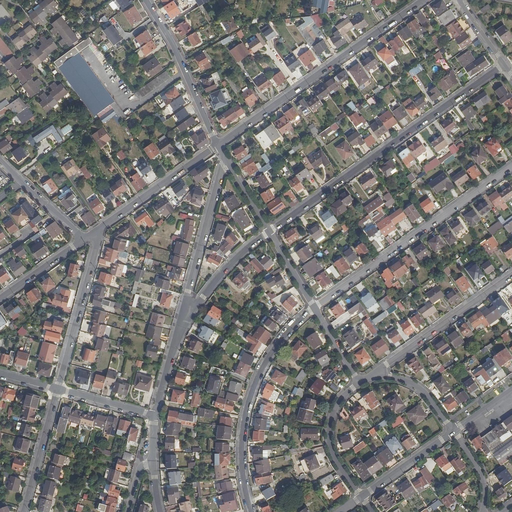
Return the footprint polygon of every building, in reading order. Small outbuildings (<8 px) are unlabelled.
[(58,5),(54,0),(47,0),(40,6),(42,7),(30,16),(37,24),(40,22),(43,26),(48,22),(45,18),(48,15),(47,14),(50,11),(53,16),(58,12),(55,7),(58,5)] [(133,2),(131,0),(112,0),(113,0),(121,11),(133,2)] [(312,0),(312,1),(311,13),(314,13),(315,8),(321,8),(320,14),(326,13),(327,12),(329,0),(312,0)] [(434,12),(437,15),(447,8),(442,1),(432,8),(434,12)] [(166,9),(174,22),(185,15),(182,11),(180,12),(175,4),(166,9)] [(480,10),(483,14),(491,8),(488,4),(480,10)] [(132,25),(142,19),(134,7),(124,13),(132,25)] [(449,10),(448,8),(447,8),(437,15),(439,17),(449,10)] [(454,17),(449,10),(439,17),(444,25),(454,17)] [(415,16),(422,26),(429,21),(428,20),(427,19),(426,20),(422,13),(420,15),(419,13),(415,16)] [(310,15),(318,27),(324,23),(317,14),(310,15)] [(319,42),(325,38),(318,27),(310,15),(302,17),(305,22),(297,28),(311,47),(313,46),(314,47),(320,43),(319,42)] [(354,26),(357,30),(360,28),(361,29),(368,24),(361,15),(351,22),(353,25),(354,26)] [(229,33),(238,27),(231,16),(222,22),(229,33)] [(79,40),(61,17),(53,24),(55,27),(51,31),(55,36),(59,32),(64,38),(60,42),(64,47),(68,44),(71,47),(79,40)] [(353,25),(351,22),(348,18),(336,27),(338,30),(342,36),(349,31),(349,30),(348,29),(353,25)] [(411,23),(408,19),(404,21),(407,26),(408,25),(413,32),(420,27),(415,20),(411,23)] [(447,26),(455,38),(464,32),(456,20),(447,26)] [(176,26),(178,30),(182,36),(191,30),(185,21),(176,26)] [(14,41),(20,48),(26,43),(26,42),(38,32),(32,25),(16,38),(16,39),(14,41)] [(112,25),(104,31),(114,45),(122,40),(112,25)] [(412,33),(407,26),(396,33),(403,42),(413,35),(412,33)] [(416,38),(426,31),(422,26),(420,27),(413,32),(412,33),(413,35),(416,38)] [(511,37),(504,26),(496,31),(505,44),(511,38),(511,37)] [(263,34),(269,41),(277,35),(272,28),(270,29),(268,27),(267,28),(266,27),(261,30),(263,34)] [(235,33),(240,39),(244,36),(240,30),(235,33)] [(338,48),(346,42),(342,36),(338,30),(333,33),(335,36),(331,39),(338,48)] [(152,40),(152,39),(146,31),(136,38),(142,47),(152,40)] [(195,32),(189,36),(195,46),(201,42),(195,32)] [(471,41),(466,34),(462,37),(461,36),(457,38),(458,40),(457,41),(462,47),(471,41)] [(232,35),(221,41),(222,44),(234,38),(232,35)] [(0,49),(7,59),(14,54),(0,36),(0,49)] [(30,57),(37,66),(48,57),(47,55),(58,46),(51,38),(48,41),(45,37),(40,41),(43,45),(40,47),(41,49),(38,51),(35,47),(30,51),(33,55),(30,57)] [(79,52),(93,42),(89,37),(55,62),(73,86),(95,116),(97,115),(111,105),(113,108),(122,121),(127,118),(79,52)] [(403,45),(397,37),(389,42),(397,54),(399,52),(397,49),(403,45)] [(249,45),(254,53),(264,46),(258,38),(249,45)] [(157,47),(152,40),(142,47),(141,48),(146,55),(157,47)] [(439,49),(442,47),(437,40),(434,42),(438,48),(439,49)] [(321,44),(320,43),(314,47),(319,55),(328,48),(323,42),(321,44)] [(231,51),(239,62),(244,58),(246,56),(250,53),(243,43),(231,51)] [(294,54),(298,59),(300,57),(309,50),(304,43),(292,52),(294,54)] [(395,54),(392,50),(389,52),(386,47),(378,52),(388,65),(395,60),(393,56),(395,54)] [(437,60),(444,55),(443,54),(439,49),(436,51),(432,54),(437,60)] [(306,66),(316,59),(309,50),(300,57),(306,66)] [(464,67),(475,60),(469,51),(458,59),(464,67)] [(201,67),(200,68),(202,72),(211,67),(204,54),(196,58),(201,67)] [(296,67),(301,64),(298,59),(294,54),(286,61),(294,72),(297,69),(296,67)] [(361,61),(367,70),(378,63),(372,55),(365,60),(364,59),(361,61)] [(33,97),(41,91),(38,87),(42,84),(39,79),(34,82),(32,79),(33,78),(31,75),(35,72),(31,66),(27,70),(24,67),(23,68),(20,65),(25,62),(21,56),(16,60),(14,57),(6,63),(14,75),(16,73),(25,85),(24,86),(33,97)] [(470,75),(488,63),(483,57),(466,68),(470,75)] [(153,76),(163,69),(155,58),(143,66),(148,73),(150,72),(153,76)] [(55,62),(52,64),(70,88),(73,86),(55,62)] [(354,69),(350,71),(360,85),(368,79),(358,65),(354,68),(354,69)] [(453,74),(456,73),(454,71),(453,69),(451,71),(451,73),(438,82),(444,91),(458,82),(456,80),(457,79),(453,74)] [(134,93),(139,100),(171,77),(166,70),(134,93)] [(345,85),(353,80),(350,77),(348,78),(343,71),(335,77),(338,82),(341,80),(343,82),(345,85)] [(214,80),(220,78),(217,72),(203,79),(205,85),(204,85),(207,92),(217,87),(214,80)] [(278,85),(286,80),(281,72),(273,77),(278,85)] [(239,90),(228,75),(224,77),(230,85),(235,93),(239,90)] [(267,88),(272,84),(265,75),(254,82),(260,91),(266,87),(267,88)] [(335,92),(342,87),(340,84),(338,82),(335,77),(324,84),(325,85),(329,91),(332,88),(335,92)] [(57,101),(68,92),(62,84),(58,86),(55,82),(50,86),(53,91),(50,93),(51,95),(48,97),(45,93),(40,97),(43,101),(40,104),(47,112),(58,103),(57,101)] [(317,96),(320,100),(330,93),(329,91),(325,85),(314,92),(317,96)] [(504,104),(511,97),(511,96),(510,94),(509,95),(502,86),(495,91),(501,100),(499,101),(502,105),(504,104)] [(433,101),(442,95),(436,87),(430,91),(433,95),(430,97),(433,101)] [(170,104),(181,96),(175,88),(161,97),(167,105),(170,104)] [(220,89),(210,94),(216,108),(226,103),(220,89)] [(251,106),(258,102),(249,89),(242,94),(251,106)] [(491,100),(485,92),(480,96),(480,97),(473,102),(479,109),(491,100)] [(181,96),(170,104),(176,113),(185,107),(183,105),(186,102),(181,96)] [(317,109),(323,104),(320,100),(317,96),(307,103),(313,111),(317,109)] [(1,110),(0,110),(0,113),(1,115),(8,110),(7,110),(11,107),(13,109),(14,108),(19,113),(27,107),(19,97),(10,104),(7,106),(1,110)] [(423,97),(415,103),(420,110),(427,105),(425,102),(426,101),(423,97)] [(309,107),(303,99),(296,104),(302,112),(304,110),(305,112),(309,109),(308,108),(309,107)] [(352,101),(347,105),(352,112),(352,111),(357,108),(354,105),(352,101)] [(401,106),(399,102),(391,108),(394,111),(393,112),(399,121),(407,115),(401,106)] [(225,121),(227,124),(244,112),(238,103),(217,118),(221,123),(225,121)] [(412,116),(419,111),(414,104),(407,109),(412,116)] [(477,113),(475,110),(473,111),(469,104),(461,110),(467,119),(468,120),(477,113)] [(113,109),(113,108),(111,105),(97,115),(100,118),(113,109)] [(19,113),(17,114),(24,123),(30,119),(34,116),(27,107),(19,113)] [(190,115),(185,107),(176,113),(175,114),(180,122),(190,115)] [(298,115),(292,108),(286,113),(287,115),(291,120),(294,118),(295,119),(296,118),(296,117),(298,115)] [(119,122),(121,120),(113,109),(100,118),(103,122),(112,116),(114,118),(115,117),(119,122)] [(394,124),(397,122),(389,110),(379,118),(380,119),(386,128),(393,123),(394,124)] [(366,121),(362,116),(360,117),(356,113),(350,117),(356,126),(362,122),(363,123),(366,121)] [(276,125),(282,134),(292,126),(289,121),(286,117),(285,116),(281,119),(282,121),(276,125)] [(194,120),(192,117),(178,127),(181,132),(190,126),(189,124),(194,120)] [(370,127),(378,138),(381,135),(380,134),(387,130),(387,129),(386,128),(380,119),(370,127)] [(444,123),(441,126),(447,134),(457,127),(451,120),(447,123),(445,124),(444,123)] [(64,140),(53,124),(33,138),(37,143),(52,133),(59,143),(64,140)] [(312,133),(316,137),(318,136),(315,133),(318,131),(313,124),(308,127),(312,133)] [(264,131),(272,142),(280,136),(272,125),(264,131)] [(332,130),(330,127),(326,130),(322,133),(320,134),(322,137),(332,130)] [(111,139),(103,128),(93,136),(101,148),(107,143),(106,141),(107,140),(108,141),(111,139)] [(264,147),(272,142),(264,131),(257,136),(264,147)] [(347,138),(353,146),(356,144),(358,142),(360,145),(365,142),(358,131),(347,138)] [(173,142),(176,140),(170,132),(167,134),(173,142)] [(208,141),(205,133),(198,137),(196,134),(191,137),(200,149),(207,145),(208,141)] [(316,137),(322,147),(324,145),(318,135),(318,136),(316,137)] [(375,142),(371,135),(365,140),(369,146),(375,142)] [(442,136),(431,144),(437,153),(449,145),(442,136)] [(33,138),(29,141),(33,146),(37,143),(33,138)] [(157,145),(166,157),(175,150),(167,138),(160,143),(157,145)] [(496,140),(494,138),(485,145),(494,156),(499,153),(500,151),(503,150),(496,140)] [(7,139),(0,144),(0,147),(4,154),(12,148),(7,139)] [(188,158),(176,140),(173,142),(186,160),(188,158)] [(418,140),(408,147),(408,148),(413,145),(419,142),(418,140)] [(295,152),(305,145),(302,141),(292,148),(293,149),(295,152)] [(353,153),(345,142),(337,148),(345,159),(353,153)] [(413,145),(408,148),(415,158),(426,151),(419,142),(413,145)] [(151,159),(159,153),(152,143),(144,149),(151,159)] [(21,146),(12,152),(19,162),(28,156),(21,146)] [(244,148),(242,146),(234,151),(239,159),(247,154),(246,152),(248,151),(246,147),(244,148)] [(469,153),(478,165),(487,159),(479,147),(469,153)] [(122,149),(117,153),(122,160),(127,156),(122,149)] [(407,149),(399,155),(406,166),(414,160),(410,154),(410,153),(407,149)] [(329,162),(321,151),(309,159),(315,168),(322,163),(324,166),(329,162)] [(268,164),(271,162),(265,153),(262,155),(268,164)] [(451,153),(439,161),(441,164),(452,155),(451,153)] [(247,170),(251,176),(254,174),(258,170),(249,154),(240,161),(245,169),(246,168),(247,170)] [(452,155),(441,164),(443,167),(445,165),(449,163),(455,158),(453,155),(452,155)] [(439,161),(437,158),(424,167),(427,170),(428,173),(441,164),(439,161)] [(136,165),(137,167),(146,161),(144,159),(136,165)] [(315,168),(309,159),(303,163),(303,164),(309,172),(315,168)] [(73,160),(62,168),(68,177),(80,169),(73,160)] [(146,161),(137,167),(144,176),(152,169),(146,161)] [(205,161),(191,171),(198,181),(207,175),(206,173),(208,171),(211,169),(205,161)] [(396,168),(391,161),(385,165),(386,166),(382,169),(387,177),(391,174),(390,172),(396,168)] [(254,174),(264,189),(270,185),(263,174),(271,169),(274,173),(277,171),(274,167),(271,162),(268,164),(258,170),(254,174)] [(468,171),(475,166),(472,162),(464,167),(468,171)] [(301,168),(294,173),(297,177),(301,182),(308,177),(309,177),(311,179),(313,177),(309,172),(303,164),(301,165),(303,167),(301,168)] [(87,179),(91,176),(87,170),(86,170),(84,166),(80,169),(87,179)] [(481,175),(475,166),(468,171),(473,180),(481,175)] [(466,182),(469,179),(464,170),(452,179),(457,186),(465,181),(466,182)] [(62,181),(66,179),(64,175),(62,176),(59,171),(54,175),(60,185),(63,182),(62,181)] [(416,180),(417,181),(421,178),(427,174),(425,171),(417,177),(414,173),(412,174),(416,180)] [(135,180),(132,183),(138,191),(147,184),(141,176),(138,172),(132,177),(135,180)] [(365,179),(359,183),(365,190),(377,181),(371,174),(369,176),(368,175),(364,177),(365,179)] [(411,183),(416,180),(412,174),(407,177),(411,183)] [(454,188),(444,174),(430,184),(436,194),(446,187),(449,192),(454,188)] [(297,192),(304,187),(301,182),(297,177),(289,182),(297,192)] [(421,187),(425,184),(421,178),(417,181),(421,187)] [(57,189),(50,179),(43,184),(50,194),(57,189)] [(119,195),(127,189),(126,188),(127,188),(120,179),(116,182),(117,184),(113,186),(119,195)] [(187,186),(184,182),(173,189),(178,197),(186,191),(185,188),(187,186)] [(511,198),(511,187),(507,190),(503,192),(499,195),(503,201),(505,203),(511,198)] [(62,194),(58,197),(68,211),(75,206),(72,200),(76,197),(70,188),(62,194)] [(108,202),(116,197),(110,188),(107,190),(102,193),(102,194),(103,195),(101,196),(104,200),(106,199),(108,202)] [(198,199),(202,200),(204,191),(202,191),(196,189),(196,191),(193,190),(192,194),(194,195),(193,201),(192,202),(197,204),(198,199)] [(271,192),(270,190),(262,194),(266,202),(274,197),(271,192)] [(293,200),(296,198),(290,190),(284,194),(285,196),(288,194),(293,200)] [(347,192),(339,198),(341,201),(345,206),(353,200),(347,192)] [(499,195),(497,192),(489,198),(495,207),(503,201),(499,195)] [(387,202),(393,198),(389,193),(384,197),(387,202)] [(240,204),(234,194),(225,199),(231,210),(240,204)] [(88,225),(96,220),(81,198),(78,200),(82,205),(72,212),(74,215),(84,208),(87,213),(85,215),(83,212),(80,214),(88,225)] [(97,213),(104,208),(97,198),(90,204),(97,213)] [(176,209),(172,203),(171,204),(167,198),(164,201),(164,200),(154,207),(159,213),(168,207),(172,213),(173,212),(176,209)] [(278,198),(269,204),(272,209),(274,209),(276,212),(285,207),(278,198)] [(380,198),(365,208),(369,215),(373,212),(378,209),(381,206),(384,204),(380,198)] [(434,207),(429,199),(421,205),(426,212),(434,207)] [(35,225),(42,219),(36,211),(35,212),(30,205),(29,205),(27,201),(21,206),(28,215),(29,216),(32,222),(35,225)] [(345,206),(341,201),(332,208),(338,216),(348,210),(345,206)] [(492,210),(486,202),(482,205),(481,204),(480,205),(481,206),(477,209),(483,216),(492,210)] [(24,218),(28,215),(21,206),(11,214),(18,223),(21,220),(21,219),(24,217),(24,218)] [(405,211),(408,215),(413,222),(420,217),(412,206),(405,211)] [(252,224),(242,207),(232,212),(232,215),(233,217),(235,216),(243,229),(252,224)] [(481,220),(474,209),(470,212),(470,213),(464,217),(471,227),(481,220)] [(337,221),(330,210),(321,217),(328,227),(337,221)] [(389,218),(394,225),(406,217),(403,213),(401,210),(389,218)] [(373,212),(369,215),(371,218),(374,222),(378,220),(382,217),(384,216),(381,211),(379,212),(378,212),(377,211),(374,214),(373,212)] [(154,223),(146,212),(142,215),(141,214),(135,218),(139,224),(145,220),(149,226),(154,223)] [(371,218),(369,215),(357,223),(359,226),(371,218)] [(500,221),(504,227),(511,220),(511,216),(505,222),(501,216),(498,218),(500,221)] [(15,231),(19,228),(11,219),(4,224),(10,233),(13,231),(14,230),(15,231)] [(189,244),(190,244),(194,227),(193,226),(194,221),(187,219),(185,224),(186,225),(182,239),(173,236),(172,239),(177,241),(189,244)] [(449,227),(455,234),(463,228),(458,220),(449,227)] [(62,232),(56,222),(55,221),(46,227),(53,238),(62,232)] [(488,230),(492,235),(504,227),(500,221),(488,230)] [(32,222),(29,224),(36,233),(39,230),(35,225),(32,222)] [(130,223),(112,235),(116,236),(117,237),(121,238),(129,232),(131,235),(137,232),(130,223)] [(214,238),(222,240),(227,226),(218,224),(214,238)] [(309,231),(311,235),(315,241),(324,234),(318,225),(309,231)] [(378,238),(383,234),(378,228),(376,229),(375,228),(367,233),(370,238),(375,234),(378,238)] [(447,228),(441,232),(441,233),(450,246),(457,241),(447,228)] [(298,238),(293,230),(285,235),(291,244),(298,238)] [(33,240),(41,235),(41,234),(39,232),(33,236),(34,238),(32,239),(33,240)] [(219,253),(222,256),(229,250),(228,249),(233,244),(238,239),(234,235),(224,245),(225,246),(221,250),(222,250),(219,253)] [(147,241),(143,236),(135,242),(144,244),(147,241)] [(435,252),(444,246),(437,236),(428,243),(435,252)] [(114,243),(113,249),(124,252),(127,240),(121,238),(117,237),(115,244),(114,243)] [(480,244),(482,247),(484,246),(485,247),(486,246),(485,245),(488,243),(493,249),(498,245),(493,237),(487,241),(486,240),(480,244)] [(38,258),(48,251),(42,241),(31,249),(38,258)] [(174,253),(186,256),(189,244),(177,241),(174,253)] [(372,244),(376,250),(380,248),(375,241),(372,244)] [(356,250),(362,257),(369,252),(363,244),(356,250)] [(511,254),(511,253),(511,245),(511,244),(502,250),(507,258),(511,254)] [(422,245),(413,251),(420,261),(429,254),(422,245)] [(21,257),(27,253),(22,246),(17,249),(17,248),(15,249),(21,257)] [(297,254),(305,264),(314,258),(306,248),(297,254)] [(105,260),(106,260),(114,262),(117,252),(108,249),(108,250),(106,250),(105,255),(104,255),(103,258),(105,259),(105,260)] [(211,250),(206,249),(205,255),(209,257),(208,261),(218,266),(223,257),(217,252),(211,250)] [(344,255),(349,263),(358,257),(352,249),(344,255)] [(252,253),(250,255),(254,261),(251,263),(257,269),(256,269),(259,273),(262,270),(260,266),(262,265),(260,263),(258,260),(252,253)] [(186,257),(175,255),(173,264),(183,267),(186,257)] [(260,263),(262,265),(266,270),(273,263),(267,257),(263,260),(260,263)] [(414,263),(411,258),(409,259),(407,257),(403,259),(408,267),(414,263)] [(456,261),(461,267),(464,265),(462,263),(467,259),(465,257),(460,260),(459,259),(457,260),(456,261)] [(7,264),(10,269),(11,269),(16,276),(26,269),(21,262),(17,264),(14,259),(7,264)] [(350,268),(343,259),(335,264),(342,274),(350,268)] [(403,261),(401,259),(389,267),(389,268),(394,265),(395,267),(403,261)] [(311,277),(322,269),(316,260),(304,268),(311,277)] [(409,270),(403,261),(395,267),(394,265),(389,268),(395,276),(397,279),(409,270)] [(487,275),(495,269),(489,261),(481,267),(487,275)] [(112,274),(113,275),(121,277),(124,265),(114,262),(112,270),(113,270),(112,274)] [(69,276),(76,278),(79,265),(72,263),(69,276)] [(173,268),(174,266),(168,264),(167,269),(172,271),(171,278),(172,278),(177,280),(178,278),(180,278),(182,270),(173,268)] [(336,278),(340,276),(333,266),(329,268),(336,278)] [(0,279),(2,283),(10,277),(4,268),(0,271),(0,279)] [(274,276),(282,272),(280,269),(272,274),(273,277),(274,276)] [(395,286),(400,282),(397,279),(395,276),(394,277),(388,269),(384,272),(385,273),(382,275),(386,282),(385,283),(389,288),(393,285),(395,286)] [(470,274),(476,282),(482,278),(476,269),(470,274)] [(111,274),(102,271),(99,280),(111,283),(113,275),(112,274),(111,274)] [(332,282),(325,273),(316,279),(323,289),(332,282)] [(245,290),(246,289),(249,286),(250,285),(247,282),(248,280),(241,274),(234,281),(241,288),(242,287),(245,290)] [(157,287),(161,288),(167,290),(169,283),(171,278),(160,275),(157,287)] [(273,277),(266,281),(270,288),(276,284),(278,288),(286,284),(281,276),(276,279),(274,276),(273,277)] [(56,285),(50,277),(41,283),(47,292),(56,285)] [(463,292),(470,286),(464,277),(456,282),(463,292)] [(412,281),(417,289),(420,286),(415,278),(412,281)] [(107,289),(98,286),(95,295),(104,298),(107,289)] [(431,302),(432,304),(444,296),(437,286),(426,295),(431,302)] [(32,302),(42,295),(36,287),(28,293),(30,296),(29,297),(32,302)] [(169,307),(174,292),(167,290),(161,288),(160,291),(164,293),(161,305),(169,307)] [(268,294),(273,300),(275,298),(282,305),(291,296),(286,290),(279,297),(274,293),(273,295),(270,292),(268,294)] [(445,296),(451,305),(459,299),(453,291),(445,296)] [(370,293),(360,300),(367,310),(377,303),(370,293)] [(64,297),(56,295),(54,303),(62,305),(64,297)] [(396,304),(390,295),(384,299),(390,308),(396,304)] [(295,301),(297,299),(292,296),(284,305),(290,311),(297,304),(295,301)] [(115,303),(95,297),(93,304),(102,307),(103,304),(114,307),(115,303)] [(390,308),(384,299),(379,303),(385,311),(390,308)] [(401,311),(404,309),(399,301),(396,303),(401,311)] [(425,318),(437,310),(432,304),(431,302),(420,311),(425,318)] [(375,337),(380,333),(379,331),(377,332),(368,320),(370,318),(359,303),(345,313),(341,316),(343,319),(350,315),(351,315),(359,309),(362,313),(359,315),(364,323),(364,322),(375,337)] [(6,309),(3,304),(0,306),(6,315),(9,313),(14,319),(19,315),(17,312),(21,309),(19,306),(15,309),(12,305),(6,309)] [(330,310),(337,319),(341,316),(345,313),(339,304),(330,310)] [(504,305),(497,310),(501,316),(502,317),(504,315),(507,318),(511,315),(504,305)] [(223,313),(214,306),(209,314),(215,319),(216,318),(218,320),(223,313)] [(481,313),(485,319),(489,325),(501,316),(497,310),(494,306),(489,310),(487,311),(486,310),(481,313)] [(97,310),(93,321),(95,322),(104,324),(107,312),(97,310)] [(272,318),(280,325),(286,317),(278,310),(272,318)] [(481,313),(480,311),(469,319),(474,326),(481,321),(481,322),(485,319),(481,313)] [(161,327),(164,315),(153,312),(150,324),(161,327)] [(384,312),(377,317),(380,321),(387,316),(384,312)] [(424,322),(419,314),(411,320),(416,328),(424,322)] [(489,325),(491,327),(503,318),(502,317),(501,316),(489,325)] [(277,325),(266,317),(261,322),(272,331),(277,325)] [(377,332),(379,331),(375,325),(372,321),(370,318),(368,320),(377,332)] [(45,329),(62,333),(64,323),(55,320),(54,325),(46,323),(45,329)] [(407,335),(414,329),(408,321),(401,326),(404,330),(407,335)] [(474,329),(468,321),(461,327),(462,328),(460,330),(465,336),(466,336),(467,337),(473,333),(472,331),(474,329)] [(91,328),(89,334),(101,337),(103,338),(106,325),(104,324),(95,322),(93,327),(93,328),(91,328)] [(157,339),(160,340),(161,335),(160,335),(162,327),(161,327),(150,324),(147,336),(157,339)] [(197,336),(209,343),(215,332),(207,327),(204,325),(202,324),(198,331),(200,332),(197,336)] [(257,340),(264,345),(270,333),(261,326),(254,338),(257,340)] [(387,331),(388,335),(396,329),(394,326),(387,331)] [(511,328),(510,329),(500,336),(505,342),(509,339),(508,337),(511,334),(511,328)] [(394,344),(403,338),(396,329),(388,335),(394,344)] [(256,341),(257,340),(254,338),(240,330),(238,333),(247,339),(246,340),(254,345),(254,344),(256,341)] [(352,348),(361,341),(356,335),(352,330),(343,336),(352,348)] [(464,342),(457,331),(448,338),(455,348),(464,342)] [(58,336),(58,334),(58,333),(52,332),(50,340),(59,342),(61,337),(60,337),(58,336)] [(323,344),(321,340),(319,341),(317,338),(318,337),(316,333),(307,338),(314,349),(323,344)] [(101,337),(97,349),(101,350),(109,352),(112,340),(103,338),(101,337)] [(203,344),(194,340),(189,351),(199,355),(203,344)] [(378,357),(388,349),(382,340),(372,347),(378,357)] [(439,344),(438,343),(433,346),(440,356),(446,352),(451,349),(445,340),(439,344)] [(39,359),(54,363),(58,345),(44,341),(39,359)] [(307,347),(300,341),(289,355),(296,361),(307,347)] [(156,344),(151,343),(150,346),(149,346),(148,355),(157,357),(159,345),(156,344)] [(96,351),(86,348),(83,358),(93,361),(96,351)] [(442,365),(429,348),(424,352),(433,365),(432,366),(432,368),(433,369),(435,370),(442,365)] [(362,364),(367,361),(370,359),(364,349),(355,355),(362,364)] [(254,354),(247,350),(241,362),(251,366),(255,358),(252,357),(254,354)] [(494,358),(501,367),(504,364),(509,360),(511,359),(505,350),(494,358)] [(330,361),(324,351),(316,356),(324,368),(329,364),(328,362),(330,361)] [(4,362),(12,364),(15,352),(12,352),(11,356),(3,354),(0,361),(4,362)] [(16,363),(27,366),(29,357),(30,355),(19,352),(16,363)] [(196,359),(186,355),(182,367),(192,370),(196,359)] [(423,369),(415,358),(408,364),(411,368),(412,368),(416,374),(423,369)] [(246,378),(251,366),(241,362),(236,373),(246,378)] [(50,376),(52,366),(41,363),(38,373),(50,376)] [(472,372),(475,376),(484,369),(481,365),(472,372)] [(330,380),(335,373),(331,370),(330,371),(328,369),(326,371),(325,371),(322,374),(325,377),(324,378),(328,382),(330,380)] [(485,373),(486,372),(484,369),(475,376),(482,386),(486,382),(490,380),(485,373)] [(91,373),(80,370),(77,381),(88,384),(91,373)] [(110,385),(114,386),(115,382),(117,376),(118,373),(108,370),(107,377),(105,382),(111,384),(110,385)] [(192,374),(179,370),(175,382),(184,385),(187,375),(191,377),(192,374)] [(303,370),(296,379),(302,383),(308,374),(303,370)] [(282,385),(286,376),(276,371),(272,379),(282,385)] [(94,386),(103,388),(105,384),(105,382),(107,377),(97,374),(94,386)] [(149,391),(153,379),(139,375),(136,387),(149,391)] [(450,388),(442,377),(434,383),(442,394),(450,388)] [(222,380),(212,378),(208,391),(218,394),(222,380)] [(325,384),(320,379),(319,379),(311,389),(318,395),(324,388),(323,387),(325,384)] [(471,394),(479,388),(472,379),(464,384),(471,394)] [(242,384),(232,381),(228,397),(238,399),(242,384)] [(114,386),(113,391),(128,395),(130,385),(126,383),(125,385),(115,382),(114,386)] [(335,391),(338,388),(331,383),(329,387),(335,391)] [(275,388),(268,384),(264,393),(263,397),(269,400),(275,388)] [(299,389),(296,395),(302,398),(305,391),(299,387),(299,389)] [(16,392),(4,388),(2,397),(13,400),(16,392)] [(174,390),(172,402),(179,404),(183,405),(185,393),(174,390)] [(381,422),(387,418),(384,412),(380,406),(380,405),(372,391),(363,397),(374,413),(376,413),(381,422)] [(453,397),(458,404),(461,403),(461,404),(469,398),(465,392),(457,397),(453,391),(450,393),(453,397)] [(195,406),(194,407),(200,408),(203,395),(195,393),(192,404),(197,405),(197,406),(195,406)] [(396,413),(405,407),(403,404),(396,393),(387,400),(396,413)] [(450,393),(444,397),(447,401),(444,404),(448,410),(451,410),(457,406),(452,398),(453,397),(450,393)] [(28,394),(25,406),(36,409),(37,409),(38,404),(40,397),(28,394)] [(227,400),(218,397),(216,406),(232,411),(234,403),(227,401),(227,400)] [(305,409),(313,412),(316,401),(307,399),(305,409)] [(274,408),(261,404),(260,411),(272,414),(274,408)] [(367,413),(361,405),(351,412),(357,421),(367,413)] [(421,411),(422,410),(419,405),(408,413),(415,424),(426,417),(421,411)] [(25,406),(24,406),(23,411),(25,412),(24,415),(23,419),(34,423),(36,417),(34,416),(35,414),(36,409),(25,406)] [(71,411),(72,409),(66,408),(63,419),(61,419),(58,431),(65,433),(69,421),(71,411)] [(214,415),(214,411),(200,408),(198,416),(211,419),(211,415),(214,415)] [(310,423),(313,412),(305,409),(301,408),(298,420),(310,423)] [(75,412),(71,411),(69,421),(81,424),(84,414),(84,413),(79,411),(78,413),(75,412)] [(169,422),(167,435),(180,436),(182,424),(185,424),(186,424),(186,421),(193,422),(194,416),(170,411),(168,422),(169,422)] [(81,424),(80,427),(92,431),(94,425),(96,418),(84,414),(81,424)] [(259,414),(257,414),(255,430),(264,431),(266,431),(267,415),(259,414)] [(106,426),(108,418),(96,415),(96,418),(94,425),(106,428),(106,426)] [(511,416),(503,423),(511,435),(511,431),(511,430),(511,429),(511,416)] [(118,419),(109,417),(108,418),(106,426),(116,429),(118,422),(117,422),(118,419)] [(221,426),(231,427),(232,418),(222,417),(221,426)] [(388,423),(390,422),(387,418),(381,422),(386,431),(391,428),(388,423)] [(128,432),(129,428),(131,423),(121,420),(119,429),(124,430),(128,432)] [(32,426),(23,423),(21,430),(20,434),(29,437),(32,426)] [(511,435),(503,423),(481,439),(485,444),(491,452),(493,455),(501,466),(509,460),(511,458),(511,435)] [(220,439),(231,440),(231,434),(233,434),(233,432),(231,431),(232,427),(231,427),(221,426),(220,439)] [(369,432),(372,435),(376,432),(378,430),(378,429),(376,426),(369,432)] [(139,430),(131,428),(130,432),(128,440),(136,442),(139,430)] [(378,430),(376,432),(380,438),(385,435),(380,428),(378,429),(378,430)] [(255,430),(254,430),(254,442),(263,443),(264,431),(255,430)] [(317,430),(302,430),(302,440),(317,440),(317,430)] [(179,440),(180,436),(167,435),(166,448),(175,449),(175,440),(179,440)] [(353,447),(350,436),(341,438),(343,449),(353,447)] [(412,437),(402,443),(407,451),(417,444),(416,443),(418,442),(414,436),(412,438),(412,437)] [(491,452),(485,444),(484,444),(479,437),(472,442),(477,449),(479,448),(485,456),(488,454),(491,452)] [(30,441),(19,438),(16,449),(27,453),(30,441)] [(367,444),(364,440),(352,448),(360,459),(362,457),(357,451),(367,444)] [(217,453),(230,453),(230,443),(217,443),(217,453)] [(262,460),(263,461),(267,460),(267,451),(263,451),(263,450),(255,450),(254,459),(262,460)] [(392,459),(394,458),(389,450),(377,458),(383,466),(392,460),(392,459)] [(123,459),(131,461),(132,455),(125,453),(123,459)] [(52,463),(51,466),(52,466),(62,469),(63,469),(67,457),(56,454),(55,459),(54,463),(52,463)] [(229,461),(231,461),(231,454),(221,454),(221,458),(216,458),(216,462),(221,462),(221,466),(227,466),(229,466),(229,461)] [(305,473),(323,465),(323,463),(320,464),(320,462),(320,461),(318,462),(315,457),(317,456),(317,455),(300,462),(302,466),(303,469),(305,473)] [(167,456),(167,469),(177,469),(177,456),(167,456)] [(377,458),(375,456),(364,465),(371,475),(383,466),(377,458)] [(450,463),(449,462),(448,462),(444,456),(436,461),(447,476),(455,470),(450,463)] [(450,463),(455,470),(458,473),(462,471),(465,468),(458,457),(450,463)] [(22,471),(25,461),(16,459),(13,469),(22,471)] [(125,472),(127,462),(119,460),(117,470),(125,472)] [(263,461),(256,462),(257,469),(259,469),(260,475),(271,472),(268,460),(267,460),(263,461)] [(364,481),(371,475),(364,465),(362,463),(355,468),(359,474),(360,473),(363,477),(362,478),(364,481)] [(52,466),(48,478),(52,479),(58,481),(62,469),(52,466)] [(217,480),(227,479),(226,472),(227,471),(227,466),(221,466),(216,466),(217,480)] [(197,482),(200,482),(205,482),(203,467),(196,468),(197,482)] [(426,468),(420,472),(425,478),(429,475),(434,482),(436,481),(426,468)] [(118,484),(121,472),(112,469),(111,470),(108,481),(118,484)] [(169,479),(170,485),(180,484),(179,473),(169,474),(168,475),(168,478),(169,479)] [(271,474),(256,476),(257,485),(273,482),(271,474)] [(334,479),(331,474),(320,480),(324,486),(334,479)] [(429,475),(425,478),(430,485),(434,482),(429,475)] [(420,480),(414,484),(419,493),(425,490),(425,488),(429,486),(423,476),(419,478),(420,480)] [(12,477),(11,478),(8,489),(18,491),(21,479),(12,477)] [(307,477),(300,481),(303,486),(305,484),(306,486),(307,485),(309,483),(310,483),(307,477)] [(233,490),(231,480),(221,482),(222,483),(217,484),(219,492),(233,490)] [(417,492),(408,480),(403,483),(405,485),(398,490),(405,499),(405,500),(417,492)] [(44,496),(53,499),(55,499),(59,484),(58,484),(51,482),(46,481),(45,483),(47,484),(44,496)] [(457,495),(468,487),(465,483),(454,491),(457,495)] [(178,484),(168,485),(171,504),(176,503),(176,498),(180,497),(178,484)] [(347,491),(341,484),(332,490),(335,493),(337,492),(339,496),(347,491)] [(109,495),(119,497),(121,489),(112,486),(109,495)] [(271,487),(262,493),(267,501),(276,495),(271,487)] [(502,489),(497,492),(499,495),(498,496),(500,500),(507,496),(502,489)] [(106,506),(116,509),(119,497),(109,495),(101,492),(100,496),(108,498),(106,506)] [(234,497),(233,494),(233,493),(219,497),(223,511),(239,508),(236,496),(234,497)] [(381,506),(382,505),(391,499),(387,493),(377,500),(381,506)] [(457,500),(454,495),(452,497),(450,495),(442,500),(447,507),(457,500)] [(44,496),(42,496),(41,500),(40,504),(38,511),(43,511),(49,511),(53,499),(44,496)] [(382,505),(387,511),(397,505),(392,498),(391,499),(382,505)] [(439,500),(431,506),(433,511),(442,504),(439,500)] [(184,510),(182,511),(180,511),(179,511),(192,511),(190,501),(187,502),(182,503),(184,510)]
